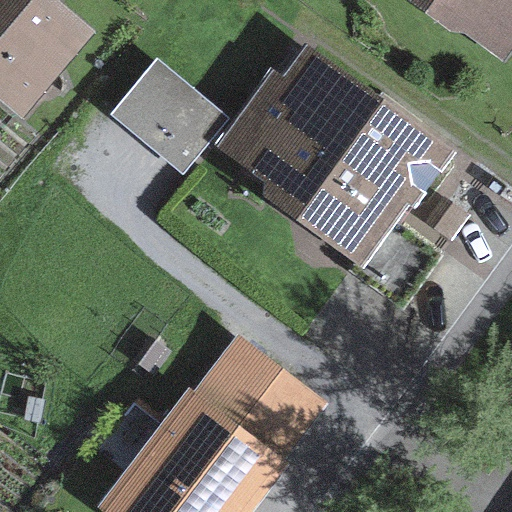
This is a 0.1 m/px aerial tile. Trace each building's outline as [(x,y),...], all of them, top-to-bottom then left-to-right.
[(0,0),(0,118),(26,140),(104,42),(50,0),(0,0)] [(511,0),(407,0),(505,68),(511,57),(511,0)] [(112,106),(184,165),(231,109),(159,50),(112,106)] [(217,173),(372,279),(456,157),(301,51),(217,173)] [(245,511),(278,468),(190,404),(109,511),(245,511)]
